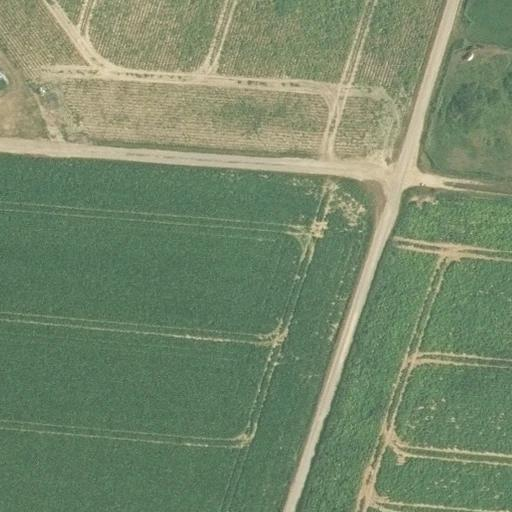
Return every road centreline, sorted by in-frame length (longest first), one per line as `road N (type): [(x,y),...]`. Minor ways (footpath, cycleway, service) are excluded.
road 1 (track): [(294,511),(454,0)]
road 2 (track): [(511,185),(0,142)]
